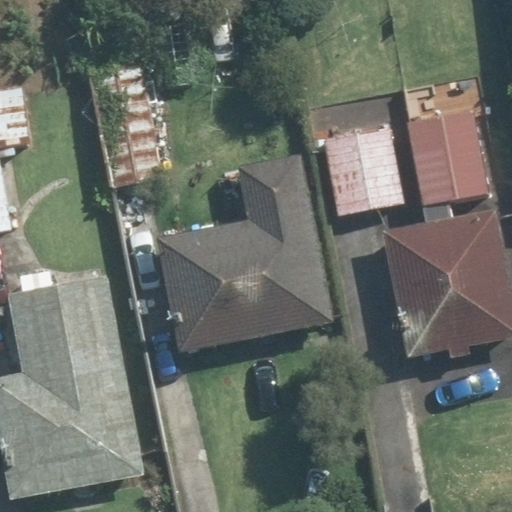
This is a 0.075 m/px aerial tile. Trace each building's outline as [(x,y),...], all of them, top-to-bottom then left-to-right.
[(11,0),(0,0),(0,20),(14,19),(11,0)] [(151,63),(97,75),(122,188),(177,176),(151,63)] [(0,237),(21,235),(12,154),(38,151),(31,89),(0,92),(0,237)] [(486,113),(417,123),(430,208),(499,198),(486,113)] [(402,133),(339,142),(350,214),(413,205),(402,133)] [(321,154),(251,168),(261,220),(172,237),(195,353),(354,322),(321,154)] [(511,234),(508,211),(395,229),(415,358),(511,343),(511,234)] [(159,477),(120,276),(21,295),(37,375),(5,381),(28,502),(159,477)]
